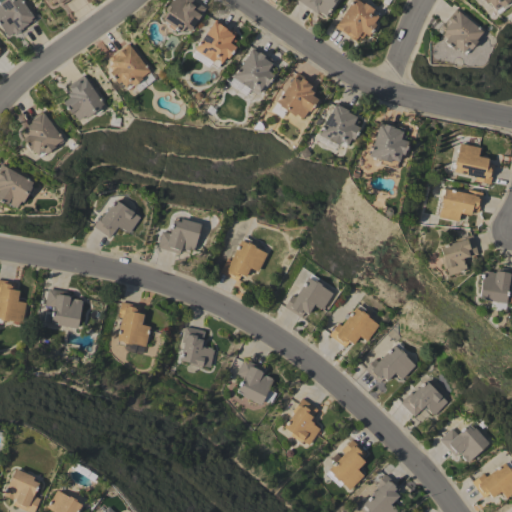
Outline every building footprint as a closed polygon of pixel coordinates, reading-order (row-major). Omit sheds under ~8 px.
[(0,26),(0,2),(2,0),(20,0),(35,20),(20,31),(20,32),(15,35),(13,32),(7,36),(0,26)] [(193,0),(204,8),(199,15),(188,31),(183,27),(180,32),(175,29),(173,31),(166,26),(168,24),(161,19),(166,10),(164,9),(170,0),(193,0)] [(296,0),(336,0),(325,16),(318,12),(317,14),(296,0)] [(334,26),(352,0),(360,0),(373,9),(372,9),(378,14),(372,22),(375,24),(367,35),(364,34),(361,38),(357,36),(354,41),(334,26)] [(508,0),(494,11),(487,2),(484,4),(481,0),(508,0)] [(482,33),(475,41),(463,54),(455,47),(453,50),(443,41),(445,38),(441,35),(444,31),(438,27),(455,8),(482,33)] [(213,20),(230,30),(230,29),(235,33),(232,38),(235,40),(232,45),(235,47),(227,58),(224,56),(216,68),(209,64),(212,60),(204,55),(204,56),(194,49),(213,20)] [(138,91),(133,85),(127,89),(120,81),(117,83),(109,72),(114,67),(108,58),(127,43),(154,79),(138,91)] [(252,47),(273,61),(266,70),(273,74),(265,86),(262,84),(256,93),(243,84),(242,85),(232,77),(252,47)] [(278,105),(279,105),(276,102),(293,77),(296,73),(312,83),(308,89),(313,92),(311,95),(317,99),(308,111),(307,110),(302,118),(295,114),(294,116),(278,105)] [(82,74),(102,104),(99,106),(101,110),(96,114),(94,111),(85,118),(84,116),(77,120),(72,112),(70,113),(62,101),(68,97),(66,94),(69,92),(65,86),(82,74)] [(335,102),(353,111),(351,114),(356,116),(354,119),(358,121),(355,125),(359,127),(352,139),(349,138),(344,148),(329,140),(328,141),(318,135),(335,102)] [(39,157),(37,154),(36,154),(31,148),(29,150),(21,138),(27,134),(22,127),(31,121),(29,119),(39,112),(39,113),(42,112),(62,141),(39,157)] [(378,163),(379,159),(368,156),(379,121),(396,126),(403,128),(401,134),(405,135),(403,140),(407,141),(402,154),(399,153),(394,169),(378,163)] [(479,147),(477,156),(487,158),(486,163),(494,165),(489,184),(475,181),(476,176),(449,170),(451,162),(453,162),(455,157),(456,157),(459,143),(479,147)] [(0,165),(1,164),(32,182),(30,187),(33,188),(30,194),(26,192),(21,202),(19,201),(15,207),(7,203),(6,204),(0,200),(0,165)] [(478,212),(470,210),(469,215),(459,213),(457,221),(437,217),(440,203),(439,203),(441,197),(437,196),(439,188),(443,189),(444,188),(466,193),(467,189),(482,193),(478,212)] [(93,226),(98,218),(100,219),(114,199),(123,205),(124,203),(134,210),(132,213),(139,217),(128,233),(121,228),(121,229),(116,226),(109,237),(93,226)] [(156,247),(161,231),(169,233),(173,220),(174,220),(174,218),(180,220),(180,218),(200,224),(192,252),(184,250),(184,248),(181,247),(179,254),(156,247)] [(477,254),(468,257),(467,256),(462,258),(463,261),(466,269),(464,269),(465,270),(447,276),(445,269),(443,269),(440,257),(442,256),(439,246),(457,241),(456,239),(459,238),(458,235),(466,233),(466,236),(471,234),(477,254)] [(219,272),(226,258),(230,260),(240,240),(246,243),(246,242),(254,246),(253,247),(266,253),(257,271),(249,267),(244,277),(240,275),(236,281),(219,272)] [(511,303),(498,301),(498,302),(478,299),(482,271),(483,272),(483,270),(494,272),(495,267),(511,269),(511,303)] [(283,307),(291,294),(295,297),(307,277),(313,281),(313,280),(320,284),(320,285),(332,293),(321,309),(319,308),(319,309),(313,305),(307,314),(303,312),(300,318),(283,307)] [(8,320),(8,322),(1,320),(1,322),(0,321),(0,280),(15,283),(14,290),(19,291),(17,301),(25,303),(22,323),(8,320)] [(70,292),(69,299),(72,299),(72,298),(80,300),(80,301),(81,301),(76,328),(56,325),(57,323),(44,321),(46,313),(51,314),(52,307),(44,305),(47,288),(70,292)] [(145,346),(131,343),(131,345),(124,343),(124,346),(116,345),(117,340),(116,339),(121,318),(117,317),(120,302),(139,306),(137,313),(143,314),(141,325),(149,326),(145,346)] [(328,335),(337,323),(340,326),(354,307),(360,311),(361,310),(367,315),(366,316),(378,325),(365,341),(359,336),(352,344),(348,341),(344,347),(328,335)] [(209,367),(201,366),(201,368),(189,365),(189,363),(179,360),(182,345),(180,344),(184,327),(204,331),(200,346),(205,348),(205,346),(211,348),(211,349),(213,350),(209,367)] [(401,379),(399,378),(398,378),(393,373),(385,381),(382,378),(378,383),(364,369),(374,358),(376,360),(377,359),(378,360),(393,345),(394,346),(397,343),(403,348),(400,350),(405,355),(404,355),(414,365),(401,379)] [(241,396),(242,395),(236,392),(238,390),(237,389),(243,377),(236,374),(243,359),(263,369),(261,374),(264,376),(264,375),(272,379),(260,405),(241,396)] [(399,402),(413,389),(415,390),(425,380),(437,393),(439,391),(443,395),(441,396),(446,402),(434,414),(433,413),(431,415),(426,409),(424,406),(413,417),(399,402)] [(308,445),(301,440),(300,443),(290,436),(291,434),(283,427),(293,413),(291,411),(301,398),(317,409),(309,420),(313,423),(312,424),(319,429),(308,445)] [(439,439),(451,428),(456,434),(467,425),(467,426),(469,424),(473,429),(474,428),(487,443),(472,457),(475,460),(471,464),(468,461),(467,462),(466,460),(465,461),(461,456),(462,455),(459,452),(454,456),(439,439)] [(348,490),(338,480),(337,481),(333,477),(331,479),(325,474),(328,471),(327,469),(343,453),(340,450),(351,439),(365,453),(360,458),(364,462),(356,469),(363,476),(348,490)] [(471,482),(483,473),(485,476),(503,463),(504,463),(508,461),(511,465),(511,467),(510,469),(511,471),(511,492),(505,498),(499,491),(491,498),(488,494),(482,498),(471,482)] [(33,477),(33,478),(39,481),(32,496),(39,499),(32,511),(27,511),(12,505),(15,499),(12,498),(12,499),(2,495),(14,469),(33,477)] [(379,487),(376,484),(385,474),(399,488),(394,493),(397,496),(390,504),(396,511),(395,511),(363,511),(360,508),(363,505),(362,504),(379,487)] [(53,511),(45,507),(56,490),(68,497),(69,496),(73,499),(75,496),(82,501),(75,511),(53,511)]
